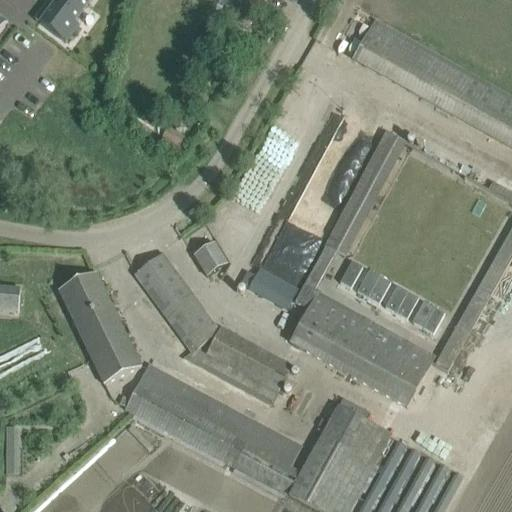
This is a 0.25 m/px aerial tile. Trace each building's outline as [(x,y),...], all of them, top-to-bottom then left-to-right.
[(59,0),(46,17),(40,25),(58,39),(66,45),(79,27),(75,24),(93,0),(59,0)] [(235,0),(227,15),(250,29),(266,0),(235,0)] [(511,100),(376,23),(355,62),(511,151),(511,100)] [(346,261),(408,148),(386,136),(348,205),(295,304),(308,312),(305,317),(300,315),(284,341),(289,345),(385,399),(372,427),(366,424),(371,414),(349,402),(343,411),(338,409),(305,470),(241,436),(141,384),(126,412),(226,464),(289,500),(312,511),(351,511),(391,437),(432,367),(447,375),(511,261),(511,232),(440,359),(319,293),(318,295),(315,293),(334,255),(346,261)] [(255,234),(276,187),(248,175),(235,202),(224,197),(215,217),(255,234)] [(511,193),(493,183),(488,193),(511,206),(511,193)] [(215,247),(196,258),(207,278),(226,267),(215,247)] [(220,333),(176,273),(164,257),(136,277),(148,294),(193,355),(218,335),(208,356),(280,394),(294,367),(221,329),(220,333)] [(122,328),(127,325),(120,312),(115,314),(96,276),(59,294),(104,387),(141,369),(122,328)] [(20,307),(21,292),(1,291),(0,306),(20,307)] [(8,475),(19,475),(18,428),(7,429),(8,475)]
